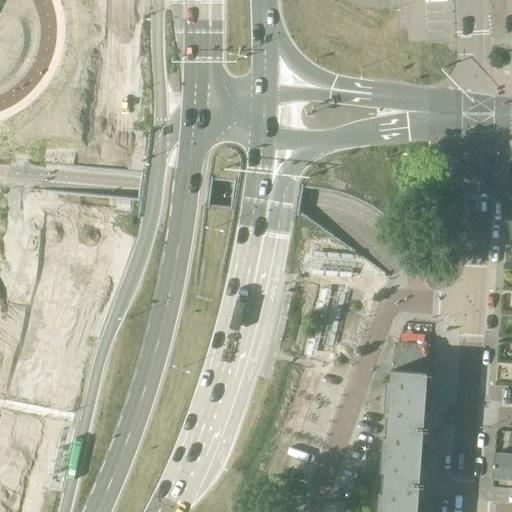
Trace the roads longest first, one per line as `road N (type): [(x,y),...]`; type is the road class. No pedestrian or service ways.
road 1 (primary): [(195,119),(164,315),(97,511)]
road 2 (primary): [(163,511),(210,410),(254,231),(264,136)]
road 3 (residential): [(309,511),(385,305),(472,304)]
road 4 (secondary): [(264,136),(347,139),(477,114)]
road 5 (secondary): [(477,114),(358,93),(267,93)]
road 6 (residential): [(472,304),(477,114)]
